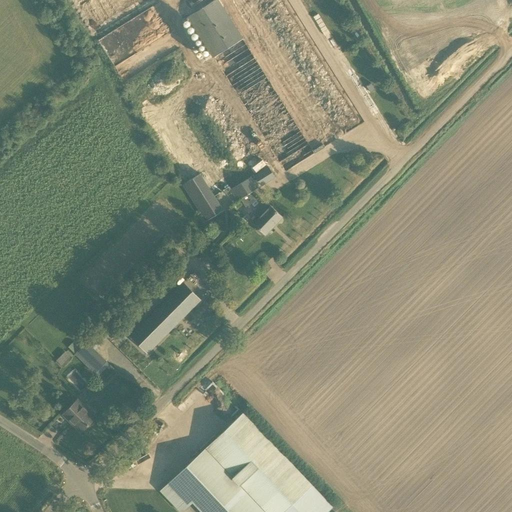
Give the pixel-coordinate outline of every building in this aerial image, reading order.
[(80,0),(96,29),(148,0),(80,0)] [(187,17),(280,164),(285,172),(315,154),(313,151),(323,145),(325,147),(365,122),(287,0),(214,0),(187,17)] [(158,38),(115,66),(125,82),(169,54),(158,38)] [(342,53),(337,56),(340,61),(345,57),(342,53)] [(257,171),(268,167),(266,162),(255,166),(257,171)] [(237,201),(241,199),(250,193),(259,188),(254,180),(251,175),(230,189),(237,201)] [(197,207),(200,212),(206,221),(223,210),(217,202),(214,196),(197,207)] [(254,213),(258,217),(253,223),(257,227),(257,230),(261,233),(263,233),(265,235),(282,217),(265,201),(254,213)] [(185,284),(184,283),(130,337),(147,353),(200,299),(197,302),(181,287),(185,284)] [(75,352),(82,344),(75,338),(68,346),(75,352)] [(106,362),(87,342),(75,354),(95,373),(106,362)] [(95,417),(78,400),(64,414),(75,425),(74,426),(81,432),(95,417)] [(327,511),(333,507),(319,492),(318,493),(311,486),(242,413),(160,490),(180,511),(181,511),(192,502),(201,511),(327,511)]
